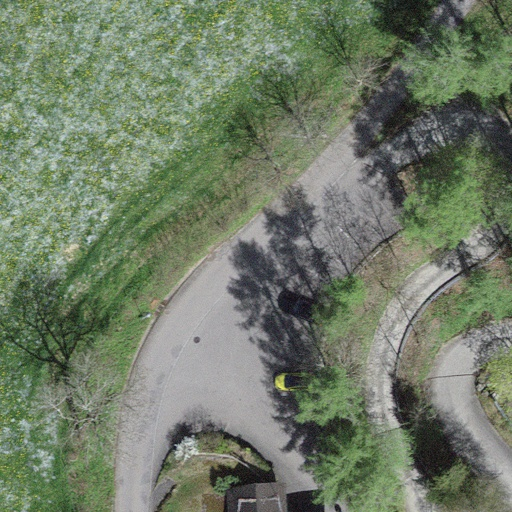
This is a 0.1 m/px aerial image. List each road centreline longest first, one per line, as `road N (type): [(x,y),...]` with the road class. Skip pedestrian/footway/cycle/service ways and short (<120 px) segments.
road 1 (unclassified): [(128,511),(131,384),(160,333),(317,196)]
road 2 (track): [(317,196),(458,0)]
